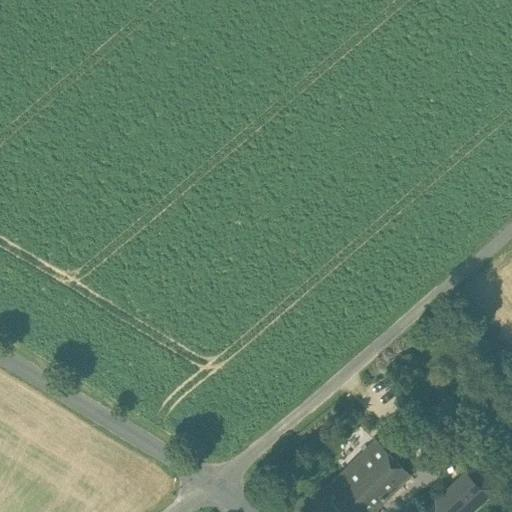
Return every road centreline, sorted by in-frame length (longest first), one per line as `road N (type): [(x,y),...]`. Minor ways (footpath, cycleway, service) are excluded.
road 1 (unclassified): [(212,483),(511,232)]
road 2 (tertiary): [(0,356),(212,483)]
